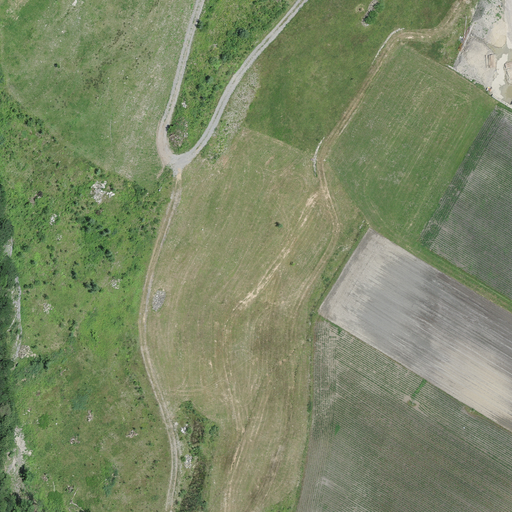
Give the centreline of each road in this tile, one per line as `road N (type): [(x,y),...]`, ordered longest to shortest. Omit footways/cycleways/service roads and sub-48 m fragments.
road 1 (track): [(265,472),(303,384),(314,315),(501,0)]
road 2 (track): [(298,0),(228,86),(192,157),(174,169),(155,150),(158,131),(204,0)]
road 3 (track): [(174,169),(143,322),(175,449),(170,511)]
